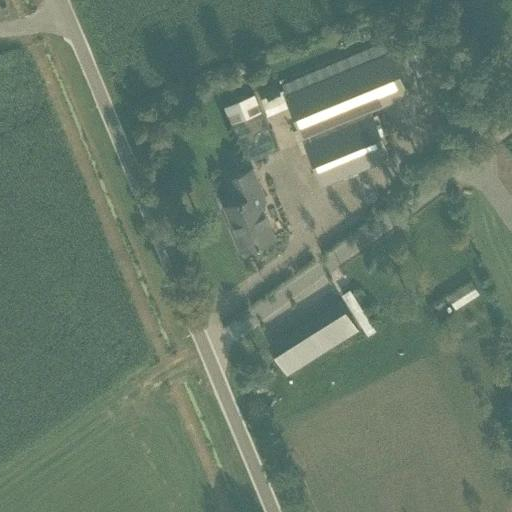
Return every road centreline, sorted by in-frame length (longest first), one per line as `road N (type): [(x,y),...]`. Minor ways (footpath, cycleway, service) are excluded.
road 1 (unclassified): [(202,352),(511,126)]
road 2 (unclassified): [(202,352),(58,0)]
road 3 (track): [(0,496),(202,352)]
road 4 (unclassified): [(269,511),(202,352)]
